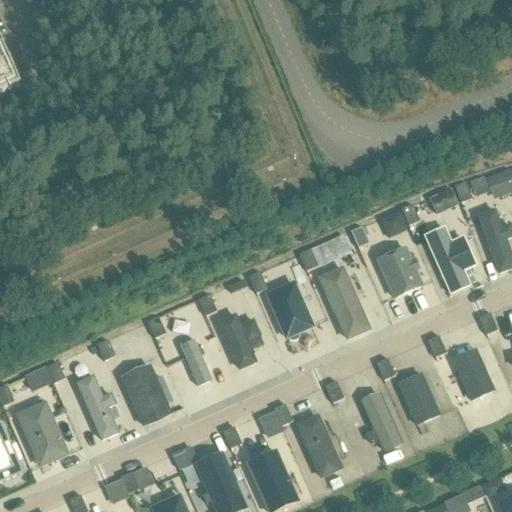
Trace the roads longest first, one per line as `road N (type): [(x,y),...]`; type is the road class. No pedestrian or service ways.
road 1 (residential): [(16,511),(511,294)]
road 2 (track): [(237,0),(304,160),(295,186),(0,314)]
